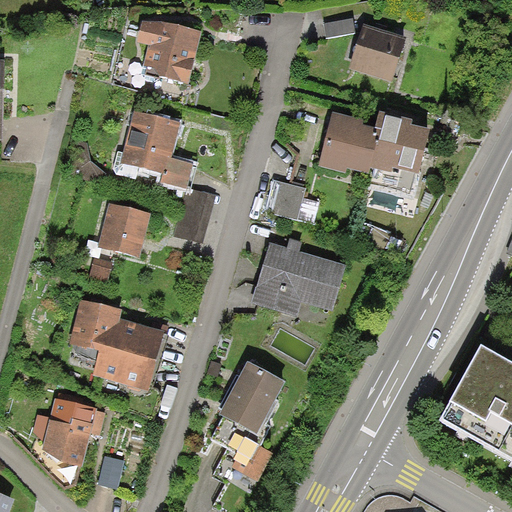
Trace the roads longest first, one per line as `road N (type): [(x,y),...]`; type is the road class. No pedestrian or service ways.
road 1 (residential): [(281,25),(149,511)]
road 2 (secondary): [(361,441),(511,156)]
road 3 (residential): [(46,155),(0,340)]
road 4 (residential): [(361,441),(472,511)]
